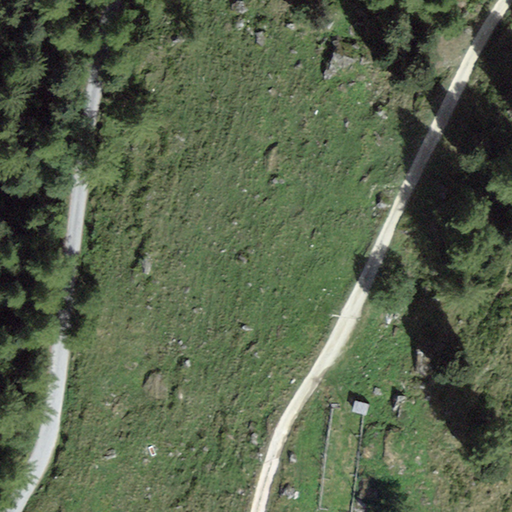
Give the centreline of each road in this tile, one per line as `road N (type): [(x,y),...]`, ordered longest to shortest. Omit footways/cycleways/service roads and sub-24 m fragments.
road 1 (track): [(256,511),(289,412),(338,335),(466,66),(506,0)]
road 2 (unclassified): [(115,0),(78,193),(53,404),(37,462),(11,511)]
